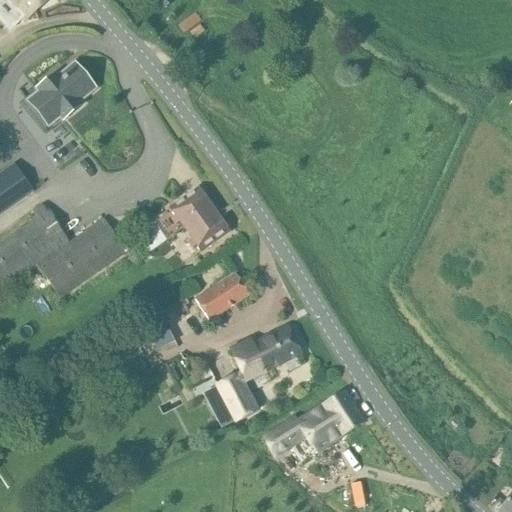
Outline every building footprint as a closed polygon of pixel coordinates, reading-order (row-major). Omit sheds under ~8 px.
[(0,0),(0,21),(10,31),(22,19),(25,23),(42,6),(46,2),(48,0),(0,0)] [(40,93),(29,102),(48,126),(59,117),(62,120),(81,104),(78,100),(93,88),(73,65),(59,77),(57,74),(37,90),(40,93)] [(14,164),(0,174),(0,213),(32,190),(14,164)] [(0,292),(40,266),(61,298),(128,253),(127,252),(140,243),(147,253),(184,229),(185,231),(214,211),(198,189),(195,191),(182,201),(170,209),(121,244),(104,218),(71,241),(43,203),(0,232),(0,292)] [(185,231),(191,238),(186,241),(196,255),(229,232),(214,211),(185,231)] [(196,300),(210,322),(249,296),(235,274),(196,300)] [(158,349),(175,340),(160,311),(143,319),(158,349)] [(246,382),(265,372),(301,353),(288,327),(253,345),(251,342),(230,352),(246,382)] [(126,331),(112,340),(117,348),(131,340),(126,331)] [(220,385),(203,394),(212,412),(221,430),(239,420),(238,418),(253,409),(235,376),(219,384),(220,385)] [(295,419),(265,439),(277,459),(306,440),(316,455),(364,423),(344,392),(298,423),(295,419)] [(511,511),(511,496),(499,511),(511,511)]
